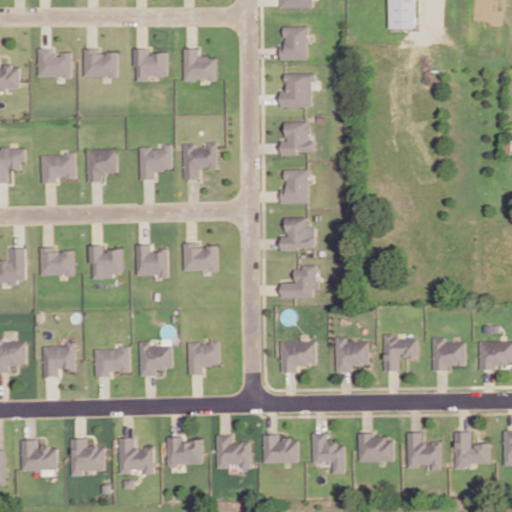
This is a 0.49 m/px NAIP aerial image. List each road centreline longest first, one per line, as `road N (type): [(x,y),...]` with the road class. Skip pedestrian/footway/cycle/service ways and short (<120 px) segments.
road 1 (residential): [(511,398),(0,406)]
road 2 (residential): [(254,401),(248,0)]
road 3 (residential): [(250,209),(0,214)]
road 4 (residential): [(248,14),(0,14)]
